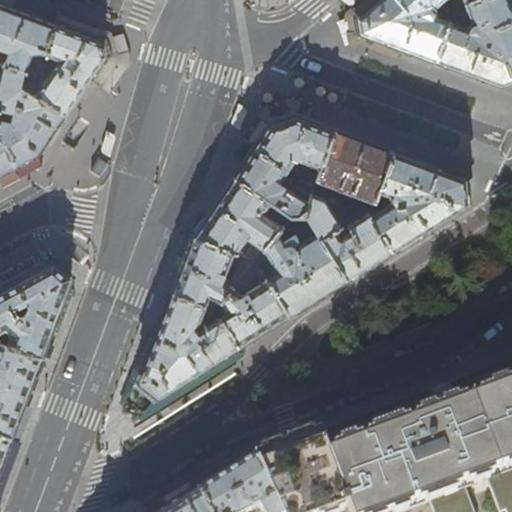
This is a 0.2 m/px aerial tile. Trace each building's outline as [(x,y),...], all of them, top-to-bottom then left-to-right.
[(376,0),(357,17),(359,33),(398,47),(399,48),(434,61),(449,21),(433,15),(434,13),(434,11),(433,10),(432,7),(435,8),(437,6),(436,4),(440,0),(376,0)] [(511,11),(507,0),(472,0),(464,3),(471,22),(470,23),(468,24),(467,25),(466,27),(449,21),(434,61),(467,73),(500,85),(511,80),(511,11)] [(4,65),(35,76),(53,24),(8,8),(0,4),(0,48),(9,52),(4,65)] [(58,15),(54,25),(78,34),(99,41),(103,56),(87,80),(96,85),(116,56),(108,33),(58,15)] [(87,80),(103,56),(99,41),(78,34),(54,25),(53,24),(35,76),(30,92),(64,115),(84,85),(87,80)] [(398,47),(359,33),(361,43),(392,55),(394,53),(396,53),(398,47)] [(52,133),(64,115),(30,92),(35,76),(4,65),(0,63),(0,113),(8,115),(9,114),(14,115),(13,118),(7,117),(6,121),(0,119),(0,134),(4,135),(14,168),(26,161),(37,155),(52,133)] [(293,114),(297,115),(300,109),(294,107),(265,117),(248,143),(253,147),(271,121),(293,114)] [(313,188),(315,181),(334,129),(305,118),(297,115),(293,114),(271,121),(253,147),(286,170),(294,158),(308,162),(304,170),(307,178),(310,179),(308,185),(313,188)] [(334,129),(315,181),(345,192),(343,196),(371,207),(378,191),(392,151),(365,140),(334,129)] [(0,175),(14,168),(4,135),(0,134),(0,175)] [(311,193),(313,188),(308,185),(300,179),(292,191),(278,181),(286,170),(253,147),(244,161),(233,177),(290,215),(305,216),(304,214),(311,193)] [(429,165),(392,151),(378,191),(388,195),(388,198),(389,200),(389,201),(390,202),(369,215),(391,251),(432,225),(433,224),(466,203),(464,178),(439,168),(429,165)] [(192,237),(254,260),(277,231),(290,215),(233,177),(214,205),(192,237)] [(369,264),(391,251),(369,215),(369,214),(370,211),(346,225),(349,230),(342,235),(337,228),(341,225),(325,198),(311,193),(304,214),(305,216),(316,233),(345,279),(369,264)] [(316,298),(345,279),(316,233),(299,243),(293,233),(282,240),(277,231),(254,260),(257,265),(268,258),(278,272),(266,280),(288,315),(316,298)] [(192,237),(182,264),(172,292),(204,306),(209,308),(213,309),(231,288),(254,260),(192,237)] [(11,333),(6,344),(41,357),(51,329),(55,320),(68,287),(71,277),(52,260),(16,280),(0,288),(0,331),(6,329),(7,330),(9,332),(11,333)] [(263,331),(288,315),(266,280),(265,279),(240,295),(231,288),(213,309),(238,347),(263,331)] [(55,320),(51,329),(58,332),(75,289),(68,287),(55,320)] [(238,347),(213,309),(209,308),(206,312),(212,316),(212,315),(215,319),(198,330),(196,327),(204,306),(172,292),(156,335),(155,338),(139,381),(158,397),(161,395),(206,367),(211,364),(238,347)] [(206,367),(161,395),(158,397),(139,381),(155,338),(147,335),(124,396),(145,413),(214,370),(211,364),(206,367)] [(41,357),(6,344),(0,341),(0,432),(12,437),(26,397),(41,357)] [(511,511),(511,382),(327,452),(319,430),(288,441),(252,455),(278,511),(331,511),(349,505),(352,511),(476,511),(467,487),(489,478),(501,510),(507,508),(508,511),(511,511)] [(0,467),(12,437),(0,432),(0,467)] [(208,511),(278,511),(252,455),(223,473),(197,490),(208,511)] [(208,511),(197,490),(162,511),(208,511)]
